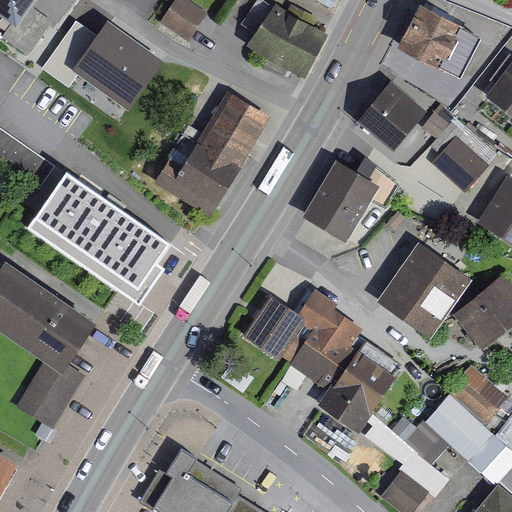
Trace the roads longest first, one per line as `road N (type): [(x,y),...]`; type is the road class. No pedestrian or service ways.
road 1 (primary): [(383,0),(165,363)]
road 2 (residential): [(165,363),(281,443),(362,511)]
road 3 (primary): [(165,363),(78,511)]
